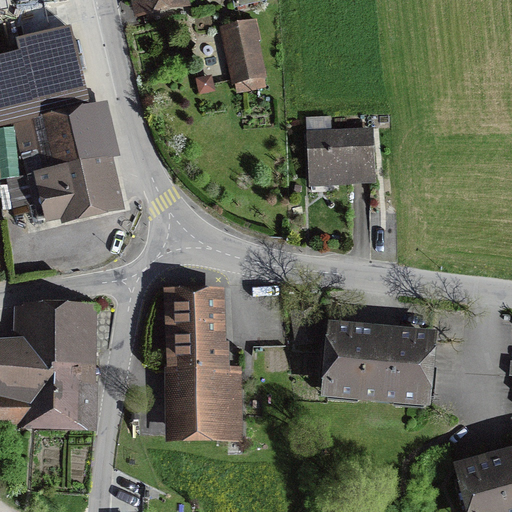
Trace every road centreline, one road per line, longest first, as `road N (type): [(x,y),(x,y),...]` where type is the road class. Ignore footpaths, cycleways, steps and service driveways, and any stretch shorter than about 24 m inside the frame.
road 1 (residential): [(181,234),(298,269),(511,293)]
road 2 (residential): [(181,234),(140,137),(105,0)]
road 3 (residential): [(101,511),(131,281)]
road 4 (unclassified): [(0,298),(131,281)]
